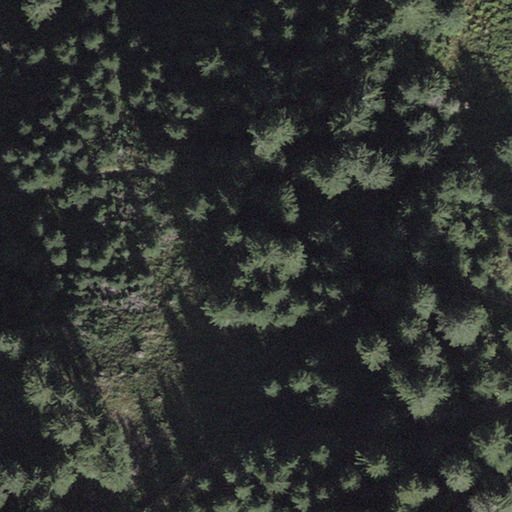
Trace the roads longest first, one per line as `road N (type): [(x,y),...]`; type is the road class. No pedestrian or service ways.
road 1 (track): [(511,302),(339,260),(235,191),(186,172),(117,170),(0,200)]
road 2 (track): [(156,511),(237,449),(394,429),(511,403)]
